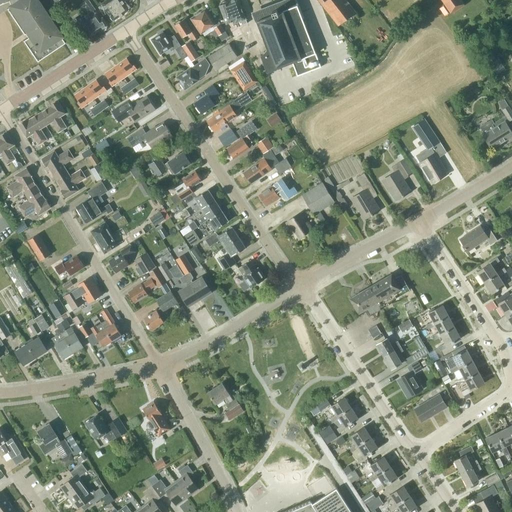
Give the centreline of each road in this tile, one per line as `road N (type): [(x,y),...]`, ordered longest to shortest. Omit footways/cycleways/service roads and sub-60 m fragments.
road 1 (residential): [(297,287),(125,30)]
road 2 (residential): [(159,364),(2,111)]
road 3 (residential): [(420,446),(402,439),(302,284)]
road 4 (residential): [(238,511),(159,364)]
road 5 (residential): [(0,393),(159,364)]
road 6 (residential): [(159,364),(297,287)]
road 7 (residential): [(420,446),(507,389),(501,344)]
road 8 (tertiary): [(2,111),(125,30)]
road 9 (residential): [(501,344),(420,222)]
road 10 (residential): [(302,284),(420,222)]
